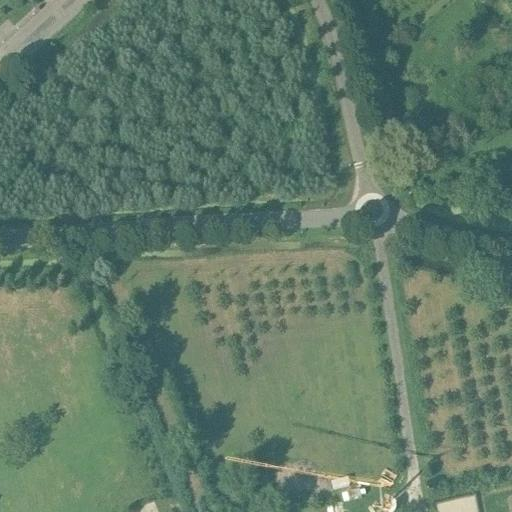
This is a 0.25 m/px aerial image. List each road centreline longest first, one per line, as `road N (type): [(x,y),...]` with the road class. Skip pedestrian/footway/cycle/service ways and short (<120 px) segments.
road 1 (unclassified): [(0,238),(372,217)]
road 2 (unclassified): [(372,217),(317,0)]
road 3 (residential): [(511,251),(372,217)]
